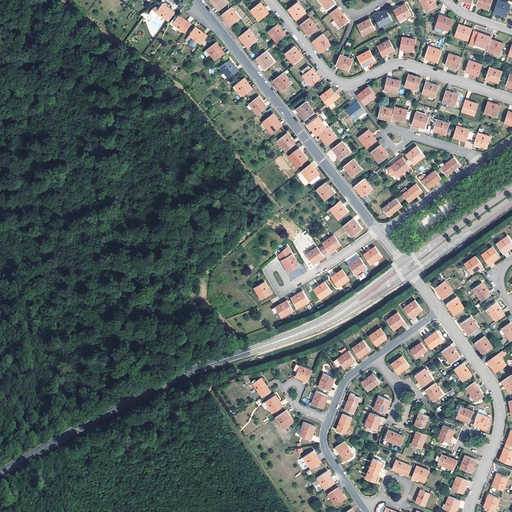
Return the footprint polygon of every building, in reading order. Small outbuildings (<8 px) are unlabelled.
[(226,0),(210,0),(214,5),(215,4),(220,9),(228,3),(226,0)] [(332,0),(319,0),(327,9),(335,3),(332,0)] [(434,0),(420,0),(426,11),(437,6),(434,0)] [(484,5),(483,7),(489,10),(492,0),(477,0),(476,5),(480,6),(481,4),(484,5)] [(511,4),(499,0),(497,0),(493,11),(497,13),(498,11),(502,12),(501,14),(506,16),(511,4)] [(260,2),(251,10),(259,21),(269,13),(264,7),(260,2)] [(298,2),(288,9),(292,14),(293,13),(298,19),(306,12),(298,2)] [(162,3),(158,9),(155,6),(152,9),(150,12),(150,14),(153,17),(155,16),(157,18),(159,18),(161,15),(168,21),(175,12),(162,3)] [(397,8),(394,10),(399,21),(412,15),(406,3),(397,8)] [(240,17),(231,7),(222,14),(225,19),(226,18),(227,18),(229,20),(227,21),(230,25),(232,23),(240,17)] [(338,7),(330,13),(340,27),(348,21),(338,7)] [(386,9),(374,15),(380,27),(392,20),(386,9)] [(439,14),(435,26),(449,30),(452,19),(439,14)] [(179,15),(173,24),(185,33),(191,23),(179,15)] [(310,17),(300,25),(304,29),(305,28),(310,34),(318,28),(310,17)] [(370,18),(358,24),(363,36),(376,29),(370,18)] [(278,24),(268,32),(276,42),(286,35),(282,29),(278,24)] [(459,24),(455,36),(468,40),(472,28),(459,24)] [(202,44),(208,35),(196,27),(190,35),(193,38),(190,42),(191,44),(194,46),(196,46),(199,42),(202,44)] [(249,29),(239,36),(243,41),(243,40),(245,39),(249,45),(257,39),(249,29)] [(475,44),(488,49),(491,39),(492,37),(474,31),(470,45),(474,46),(475,44)] [(323,33),(314,40),(319,46),(317,47),(321,52),(331,44),(323,33)] [(403,37),(401,47),(408,48),(408,50),(414,52),(416,39),(403,37)] [(390,39),(377,45),(382,54),(389,51),(390,53),(395,50),(390,39)] [(488,49),(487,51),(500,55),(504,44),(491,39),(488,49)] [(216,42),(207,49),(215,60),(223,54),(218,48),(219,47),(220,46),(216,42)] [(295,45),(285,53),(293,64),(304,56),(295,45)] [(429,46),(425,55),(432,57),(431,60),(438,62),(442,50),(429,46)] [(266,50),(256,58),(260,62),(261,61),(266,67),(274,61),(266,50)] [(369,50),(357,56),(362,65),(369,61),(370,62),(370,63),(375,61),(369,50)] [(449,53),(446,62),(453,65),(453,66),(452,67),(458,69),(462,57),(449,53)] [(341,54),(337,64),(344,66),(343,68),(343,69),(349,71),(353,60),(341,54)] [(230,60),(221,67),(229,78),(239,70),(230,60)] [(469,60),(465,72),(469,73),(470,71),(473,72),(473,74),(478,76),(483,64),(469,60)] [(311,86),(321,78),(316,72),(313,67),(312,68),(310,66),(303,71),(305,73),(303,75),(311,86)] [(490,67),(486,76),(493,79),(493,81),(499,83),(503,71),(490,67)] [(283,72),(275,78),(278,82),(277,83),(276,83),(282,90),(291,83),(283,72)] [(409,74),(405,85),(418,89),(422,78),(415,76),(409,74)] [(387,77),(385,89),(398,92),(401,80),(393,79),(387,77)] [(245,78),(235,86),(243,96),(252,90),(247,84),(248,82),(245,78)] [(426,81),(422,93),(435,97),(439,85),(426,81)] [(368,87),(358,95),(365,105),(376,96),(368,87)] [(331,88),(320,96),(328,106),(333,102),(331,100),(337,95),(331,88)] [(446,90),(442,102),(456,106),(459,94),(446,90)] [(259,96),(249,104),(258,114),(265,108),(261,102),(263,101),(259,96)] [(353,97),(346,105),(349,108),(356,100),(353,97)] [(466,99),(462,111),(475,115),(479,103),(466,99)] [(306,101),(298,107),(303,113),(302,114),(301,114),(305,120),(315,112),(306,101)] [(358,101),(347,110),(355,119),(365,111),(358,101)] [(488,101),(484,113),(497,117),(501,105),(488,101)] [(388,117),(392,118),(393,116),(394,109),(381,106),(378,117),(385,119),(386,117),(388,117)] [(406,122),(406,118),(410,119),(411,110),(395,106),(394,109),(393,116),(397,117),(400,118),(400,120),(406,122)] [(429,116),(416,112),(413,121),(420,124),(420,126),(425,128),(429,116)] [(273,114),(263,122),(272,133),(280,126),(275,120),(276,120),(277,119),(273,114)] [(319,117),(309,125),(312,129),(314,128),(319,134),(321,133),(327,128),(319,117)] [(450,123),(437,118),(434,128),(441,130),(440,132),(447,134),(450,123)] [(470,129),(457,125),(454,135),(461,137),(461,139),(466,141),(467,139),(469,132),(470,129)] [(327,128),(321,133),(325,138),(324,140),(328,145),(338,137),(329,126),(327,128)] [(369,129),(359,137),(367,148),(377,140),(369,129)] [(469,132),(467,139),(475,141),(477,135),(469,132)] [(491,136),(478,132),(477,135),(475,141),(483,144),(482,146),(487,148),(491,136)] [(288,133),(278,140),(286,151),(296,143),(288,133)] [(342,141),(332,149),(340,159),(351,152),(342,141)] [(381,145),(371,152),(379,163),(389,156),(381,145)] [(419,145),(408,153),(415,163),(426,155),(419,145)] [(299,148),(290,155),(298,166),(308,158),(302,151),(299,148)] [(392,166),(399,174),(400,175),(411,167),(403,157),(402,158),(392,166)] [(455,157),(441,167),(447,175),(461,165),(455,157)] [(354,158),(346,165),(351,171),(349,173),(352,177),(362,169),(354,158)] [(312,163),(302,171),(310,182),(320,174),(315,167),(312,163)] [(399,174),(392,166),(388,169),(393,175),(395,173),(397,176),(399,174)] [(435,170),(422,180),(428,188),(442,178),(435,170)] [(365,178),(356,185),(361,191),(360,192),(363,197),(373,189),(365,178)] [(325,183),(317,189),(326,200),(335,192),(331,188),(330,189),(325,183)] [(417,183),(403,194),(410,202),(423,191),(417,183)] [(397,197),(383,208),(389,216),(403,206),(397,197)] [(340,201),(331,208),(339,219),(348,211),(340,201)] [(354,218),(344,226),(352,236),(362,228),(354,218)] [(322,247),(325,253),(329,251),(335,247),(336,249),(342,245),(335,235),(323,243),(325,245),(322,247)] [(511,241),(508,235),(497,243),(503,251),(508,247),(510,249),(511,247),(511,241)] [(319,258),(320,260),(325,256),(323,254),(320,248),(318,246),(307,254),(312,262),(319,258)] [(376,246),(364,254),(372,264),(383,256),(376,246)] [(482,254),(488,263),(494,258),(495,260),(500,256),(493,246),(482,254)] [(293,254),(285,259),(289,265),(286,267),(289,272),(300,266),(293,254)] [(472,273),(477,269),(476,267),(482,263),(476,255),(465,263),(472,273)] [(361,257),(349,265),(356,275),(368,267),(361,257)] [(343,269),(332,277),(339,287),(350,279),(343,269)] [(360,281),(366,277),(363,272),(357,276),(360,281)] [(446,280),(436,287),(439,292),(441,291),(445,297),(454,291),(446,280)] [(326,281),(314,289),(322,300),(333,291),(326,281)] [(266,282),(255,288),(262,300),(272,293),(266,282)] [(483,282),(474,289),(482,301),(491,294),(483,282)] [(304,291),(292,298),(298,308),(310,301),(304,291)] [(457,296),(448,303),(451,309),(452,308),(453,307),(457,313),(465,307),(457,296)] [(288,300),(276,307),(282,317),(295,310),(288,300)] [(417,312),(418,313),(423,310),(416,300),(405,308),(411,316),(415,313),(417,312)] [(497,302),(488,308),(497,320),(506,314),(503,310),(497,302)] [(395,330),(400,326),(399,325),(401,323),(405,320),(399,312),(388,320),(395,330)] [(471,316),(462,323),(465,328),(466,327),(471,333),(479,327),(471,316)] [(511,322),(511,321),(502,328),(511,340),(511,339),(511,322)] [(370,336),(376,344),(379,341),(382,340),(383,341),(388,338),(381,328),(370,336)] [(437,331),(425,340),(432,349),(444,340),(437,331)] [(485,335),(477,341),(481,347),(480,349),(483,353),(493,346),(485,335)] [(364,352),(366,354),(371,350),(364,340),(353,348),(359,356),(360,355),(364,352)] [(422,342),(411,350),(417,358),(428,350),(422,342)] [(451,345),(442,351),(451,363),(460,357),(451,345)] [(345,368),(350,365),(349,363),(355,358),(349,350),(338,358),(345,368)] [(503,350),(491,359),(495,365),(493,366),(493,367),(497,372),(507,365),(502,358),(507,353),(506,351),(505,352),(503,350)] [(403,356),(392,364),(398,372),(404,368),(405,369),(405,370),(410,366),(403,356)] [(464,362),(455,368),(464,381),(473,374),(464,362)] [(296,377),(302,379),(303,377),(306,378),(306,379),(308,380),(309,381),(313,370),(301,365),(297,364),(295,370),(298,371),(296,377)] [(425,368),(415,375),(419,381),(423,386),(434,379),(425,368)] [(324,373),(319,386),(329,390),(329,388),(331,383),(334,384),(336,378),(324,373)] [(374,373),(362,382),(368,391),(380,382),(374,373)] [(262,377),(254,383),(263,397),(272,391),(262,377)] [(475,381),(466,387),(476,401),(485,395),(475,381)] [(436,382),(428,388),(432,394),(430,396),(434,401),(444,393),(436,382)] [(325,399),(327,395),(318,391),(313,403),(324,408),(326,402),(324,402),(325,399)] [(351,393),(345,409),(354,413),(361,397),(351,393)] [(280,400),(277,395),(266,401),(274,413),(282,407),(278,401),(280,400)] [(380,396),(375,408),(384,412),(386,405),(389,406),(391,400),(380,396)] [(461,406),(457,418),(462,420),(462,419),(463,418),(470,421),(474,411),(461,406)] [(422,408),(415,425),(425,428),(429,416),(424,414),(426,409),(422,408)] [(294,421),(291,417),(289,418),(287,414),(288,413),(287,411),(286,410),(276,417),(284,428),(294,421)] [(370,412),(365,425),(377,429),(379,424),(377,423),(380,416),(370,412)] [(343,413),(337,429),(346,433),(353,417),(343,413)] [(479,413),(475,423),(481,425),(481,426),(481,427),(487,430),(492,418),(479,413)] [(300,435),(310,438),(312,432),(315,433),(317,427),(306,422),(300,435)] [(444,425),(439,438),(448,441),(451,434),(452,435),(453,435),(455,430),(444,425)] [(389,430),(385,439),(401,446),(405,436),(389,430)] [(417,430),(412,444),(422,448),(428,434),(417,430)] [(345,441),(337,446),(346,461),(355,455),(345,441)] [(502,454),(500,460),(511,464),(511,462),(511,449),(508,448),(505,455),(502,454)] [(317,457),(318,456),(315,450),(304,457),(312,468),(320,463),(317,457)] [(442,454),(450,457),(451,456),(441,452),(437,463),(438,463),(442,454)] [(442,454),(438,463),(454,470),(458,460),(450,457),(442,454)] [(465,455),(460,468),(472,472),(474,466),(473,466),(472,465),(475,458),(465,455)] [(384,462),(374,458),(371,468),(380,472),(384,462)] [(397,459),(393,469),(409,475),(413,466),(397,459)] [(417,465),(413,475),(421,478),(420,480),(425,482),(430,470),(417,465)] [(371,468),(367,478),(376,481),(380,472),(371,468)] [(383,478),(387,470),(382,468),(379,476),(383,478)] [(330,478),(332,476),(329,471),(318,478),(326,489),(335,484),(331,479),(330,478)] [(494,482),(493,486),(503,490),(508,477),(497,473),(495,478),(496,478),(497,479),(496,483),(494,482)] [(457,476),(452,488),(464,493),(466,487),(465,487),(463,486),(466,479),(457,476)] [(342,494),(338,488),(329,494),(336,505),(347,499),(343,493),(342,494)] [(421,490),(416,502),(426,506),(431,493),(421,490)] [(489,493),(487,499),(488,499),(489,500),(486,507),(495,511),(500,498),(489,493)] [(460,500),(449,496),(444,508),(453,511),(456,511),(458,507),(457,507),(456,507),(458,503),(459,503),(460,500)]
